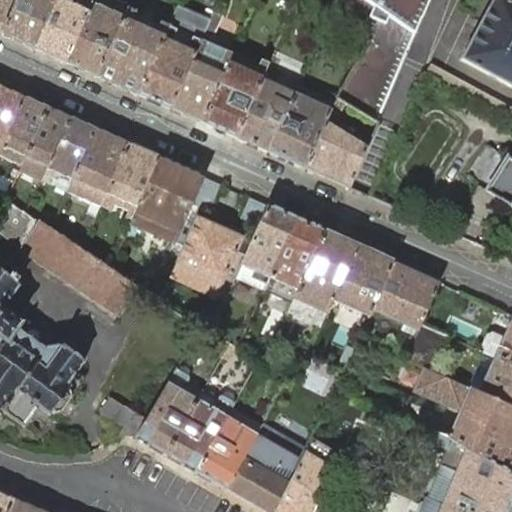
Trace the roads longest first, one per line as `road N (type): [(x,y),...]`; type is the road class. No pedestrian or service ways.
road 1 (residential): [(0,58),(511,289)]
road 2 (residential): [(167,511),(119,490),(0,462)]
